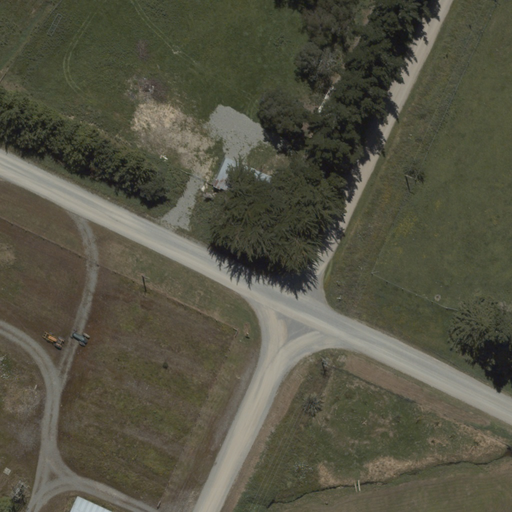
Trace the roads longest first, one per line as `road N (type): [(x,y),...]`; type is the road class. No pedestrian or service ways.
road 1 (residential): [(295,312),(439,0)]
road 2 (residential): [(0,167),(295,312)]
road 3 (residential): [(295,312),(511,410)]
road 4 (residential): [(204,511),(295,312)]
